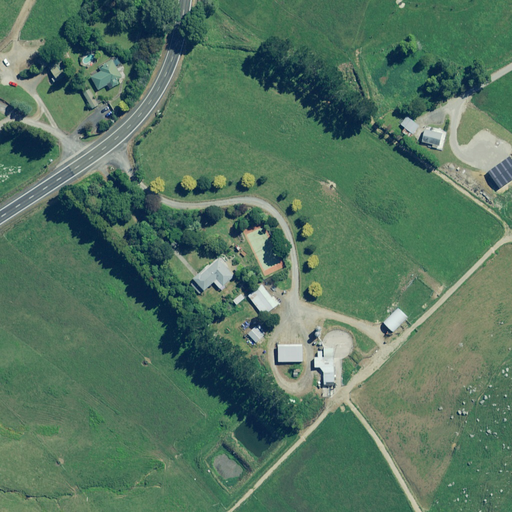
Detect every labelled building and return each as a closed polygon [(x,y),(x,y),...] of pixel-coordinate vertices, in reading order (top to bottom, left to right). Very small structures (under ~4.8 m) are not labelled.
[(50,65),(44,56),(37,60),(43,70),(50,65)] [(37,64),(34,60),(25,65),(27,70),(37,64)] [(60,61),(50,67),(58,81),(68,74),(60,61)] [(122,78),(114,62),(101,69),(103,72),(92,78),(99,90),(108,85),(111,89),(120,84),(118,80),(122,78)] [(99,105),(90,90),(84,93),(93,109),(99,105)] [(420,126),(408,117),(402,125),(414,134),(420,126)] [(442,133),(425,129),(422,142),(434,145),(433,147),(439,149),(442,133)] [(235,277),(220,258),(190,283),(200,295),(215,282),(221,289),(235,277)] [(273,298),(263,286),(249,296),(265,316),(280,304),(274,297),(273,298)] [(245,299),(242,295),(234,301),(238,305),(245,299)] [(409,319),(399,309),(384,323),(394,333),(409,319)] [(265,335),(256,327),(249,335),(257,343),(265,335)] [(303,362),(303,345),(279,345),(279,362),(303,362)] [(334,359),(334,348),(324,348),(324,352),(318,352),(319,358),(315,358),(315,368),(321,368),(324,373),(324,383),(335,382),(334,359)]
